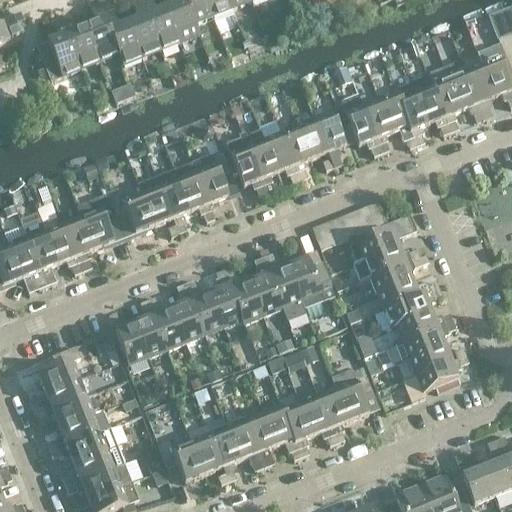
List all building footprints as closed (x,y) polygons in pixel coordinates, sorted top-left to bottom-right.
[(95,0),(93,0),(86,3),(89,10),(98,6),(95,0)] [(145,0),(140,2),(161,55),(180,47),(165,11),(155,15),(149,0),(145,0)] [(165,11),(180,47),(200,39),(195,27),(194,28),(182,0),(172,0),(175,7),(165,11)] [(182,0),(194,28),(195,27),(213,20),(204,0),(182,0)] [(231,13),(226,0),(204,0),(213,20),(231,13)] [(250,5),(248,0),(226,0),(231,13),(250,5)] [(402,0),(404,2),(408,0),(308,0),(314,16),(347,3),(346,0),(402,0)] [(128,26),(142,62),(161,55),(140,2),(131,6),(137,22),(128,26)] [(100,66),(118,59),(119,59),(103,17),(98,6),(89,10),(95,26),(86,30),(100,66)] [(510,11),(489,19),(490,22),(498,42),(511,36),(511,15),(510,11)] [(142,62),(128,26),(118,30),(111,14),(103,17),(119,59),(118,59),(123,70),(142,62)] [(20,16),(5,22),(8,30),(24,24),(20,16)] [(61,21),(81,74),(100,66),(86,30),(75,34),(69,18),(61,21)] [(50,87),(81,74),(61,21),(50,25),(57,42),(48,46),(48,47),(36,52),(44,72),(50,87)] [(22,35),(19,28),(8,32),(11,39),(22,35)] [(6,32),(0,34),(0,70),(2,69),(0,62),(0,44),(10,41),(6,32)] [(504,56),(511,53),(511,39),(499,45),(504,56)] [(511,97),(498,61),(480,68),(495,105),(502,103),(503,105),(507,107),(510,116),(511,115),(511,97)] [(460,65),(444,72),(448,83),(462,118),(468,116),(470,122),(473,121),(476,129),(484,126),(480,118),(481,117),(479,112),(478,112),(464,76),(464,74),(460,65)] [(480,68),(464,74),(464,76),(478,112),(479,112),(495,105),(480,68)] [(44,72),(36,75),(43,90),(50,87),(44,72)] [(444,72),(426,78),(427,80),(445,125),(447,130),(455,127),(456,127),(454,121),(462,118),(448,83),(444,72)] [(411,87),(410,87),(414,96),(428,132),(435,129),(437,134),(439,134),(443,142),(450,140),(451,139),(447,130),(445,125),(427,80),(411,87)] [(410,87),(395,93),(396,96),(399,102),(397,102),(409,132),(407,133),(410,139),(411,138),(414,144),(417,153),(425,150),(421,141),(424,140),(422,134),(428,132),(414,96),(410,87)] [(122,92),(111,96),(116,108),(126,104),(122,92)] [(396,96),(378,103),(393,139),(399,136),(404,148),(406,147),(414,144),(411,138),(410,139),(407,133),(409,132),(397,102),(399,102),(396,96)] [(358,100),(340,107),(344,117),(350,131),(344,133),(350,150),(356,148),(358,152),(366,149),(367,152),(370,155),(374,163),(381,160),(362,110),(358,100)] [(378,103),(362,110),(381,160),(389,157),(386,148),(386,144),(385,142),(392,139),(393,139),(378,103)] [(481,117),(480,118),(484,126),(492,123),(488,115),(481,117)] [(331,118),(313,125),(327,159),(329,165),(329,166),(337,163),(340,162),(337,155),(344,153),(350,150),(344,133),(338,135),(331,118)] [(313,125),(297,131),(310,166),(327,159),(313,125)] [(455,127),(447,130),(451,139),(458,137),(455,127)] [(287,135),(280,137),(299,188),(308,184),(304,175),(306,171),(304,168),(310,166),(297,131),(296,131),(292,128),(287,130),(287,135)] [(203,132),(201,136),(203,141),(207,142),(212,141),(214,136),(212,132),(207,130),(203,132)] [(245,138),(242,139),(266,201),(274,197),(271,188),(272,184),(270,181),(276,179),(263,144),(260,136),(246,142),(245,138)] [(280,137),(263,144),(276,179),(284,175),(287,182),(289,181),(293,190),(299,188),(280,137)] [(240,144),(226,150),(229,157),(242,192),(251,188),(252,192),(255,195),(256,195),(259,203),(266,201),(242,139),(238,141),(240,144)] [(146,144),(141,146),(146,158),(151,156),(146,144)] [(414,144),(406,147),(410,156),(417,153),(414,144)] [(221,156),(192,167),(209,209),(227,202),(221,184),(231,180),(221,156)] [(104,161),(94,165),(97,174),(107,170),(104,161)] [(337,163),(329,166),(332,174),(340,171),(337,163)] [(329,165),(322,168),(326,177),(332,174),(329,165)] [(192,167),(174,174),(190,216),(200,213),(202,219),(204,218),(208,227),(214,224),(209,209),(192,167)] [(93,169),(85,172),(90,184),(97,181),(93,169)] [(173,174),(155,181),(172,224),(174,230),(178,239),(186,236),(183,227),(185,226),(182,219),(190,216),(173,174)] [(155,181),(136,189),(139,197),(153,232),(172,224),(155,181)] [(119,196),(108,201),(117,225),(130,220),(138,238),(153,232),(139,197),(122,203),(119,196)] [(105,199),(76,210),(80,220),(94,255),(114,247),(112,242),(122,238),(117,225),(108,201),(106,201),(105,199)] [(46,223),(60,218),(55,205),(41,210),(46,223)] [(378,206),(367,211),(376,234),(387,229),(378,206)] [(13,210),(4,214),(7,221),(16,218),(13,210)] [(367,211),(356,215),(365,238),(376,234),(367,211)] [(356,215),(345,220),(354,242),(365,238),(356,215)] [(80,220),(62,227),(82,277),(92,273),(87,258),(94,255),(80,220)] [(345,220),(334,224),(343,247),(347,245),(354,242),(345,220)] [(354,242),(347,245),(356,268),(397,251),(395,245),(415,237),(408,221),(387,229),(376,234),(365,238),(354,242)] [(334,224),(323,229),(331,251),(343,247),(334,224)] [(62,227),(44,234),(58,269),(65,266),(67,269),(71,271),(74,280),(82,277),(62,227)] [(313,233),(312,233),(312,235),(320,256),(331,251),(323,229),(313,233)] [(174,230),(166,234),(170,243),(178,239),(174,230)] [(44,234),(27,241),(46,291),(56,287),(50,272),(58,269),(44,234)] [(27,241),(9,248),(23,283),(30,280),(33,287),(35,286),(39,294),(46,291),(27,241)] [(0,285),(0,286),(3,291),(23,283),(9,248),(0,251),(0,285)] [(356,268),(352,270),(358,285),(371,280),(371,281),(419,262),(416,255),(408,259),(407,257),(401,259),(397,251),(356,268)] [(249,286),(263,321),(282,314),(260,259),(259,260),(260,264),(252,267),(255,274),(254,278),(256,283),(249,286)] [(419,262),(371,281),(378,298),(411,285),(408,278),(411,277),(413,273),(422,269),(427,267),(424,259),(419,262)] [(270,260),(262,263),(282,314),(286,324),(305,317),(304,313),(301,306),(287,271),(276,275),(270,260)] [(306,264),(287,271),(301,306),(304,313),(322,306),(333,302),(324,278),(321,271),(311,275),(306,264)] [(223,275),(242,325),(241,325),(243,329),(263,321),(249,286),(240,289),(236,279),(234,280),(230,272),(223,275)] [(242,325),(223,275),(215,278),(218,286),(216,288),(218,294),(210,297),(223,332),(241,325),(242,325)] [(411,285),(378,298),(385,314),(438,293),(434,285),(426,289),(422,287),(413,291),(411,285)] [(185,290),(204,340),(223,332),(210,297),(200,301),(197,295),(195,296),(191,287),(185,290)] [(172,312),(186,347),(204,340),(185,290),(177,293),(181,301),(178,302),(181,309),(172,312)] [(438,293),(385,314),(391,331),(394,330),(430,316),(428,309),(433,306),(432,304),(441,300),(438,293)] [(153,320),(167,355),(186,347),(172,312),(162,316),(159,310),(157,310),(154,302),(147,305),(151,313),(153,320)] [(151,313),(147,305),(139,308),(143,317),(151,313)] [(345,320),(345,321),(348,330),(349,330),(359,325),(356,316),(345,320)] [(430,316),(394,330),(401,347),(451,327),(448,319),(439,322),(435,321),(432,322),(430,316)] [(108,320),(112,329),(119,326),(115,318),(108,320)] [(134,327),(148,362),(167,355),(153,320),(134,327)] [(134,327),(114,335),(128,370),(148,362),(134,327)] [(401,347),(396,349),(402,366),(410,363),(444,349),(441,342),(443,341),(445,337),(454,334),(451,327),(401,347)] [(363,331),(353,335),(357,345),(367,341),(363,331)] [(290,345),(275,351),(278,359),(293,353),(290,345)] [(444,349),(410,363),(417,380),(450,366),(450,365),(444,349)] [(300,355),(304,366),(316,361),(312,350),(300,355)] [(56,371),(37,379),(44,397),(80,383),(73,365),(80,363),(75,351),(52,360),(56,371)] [(275,351),(265,355),(268,362),(278,359),(275,351)] [(461,352),(452,355),(455,363),(455,364),(465,361),(461,352)] [(299,355),(284,361),(289,375),(305,369),(304,368),(299,355)] [(257,359),(245,364),(248,370),(260,366),(257,359)] [(450,366),(417,380),(424,397),(434,393),(437,398),(460,389),(454,375),(457,375),(459,371),(467,367),(465,361),(455,364),(455,363),(450,365),(450,366)] [(282,362),(269,367),(273,377),(286,372),(282,362)] [(373,364),(365,367),(370,379),(378,376),(373,364)] [(263,369),(252,374),(256,384),(267,379),(263,369)] [(349,373),(331,381),(335,391),(349,426),(368,419),(361,400),(371,396),(361,372),(353,375),(352,372),(349,373)] [(218,375),(206,379),(209,386),(221,381),(218,375)] [(80,383),(44,397),(52,415),(87,401),(80,383)] [(198,383),(191,386),(193,392),(201,389),(198,383)] [(335,391),(317,398),(337,448),(344,445),(341,438),(345,436),(342,429),(349,426),(335,391)] [(207,394),(195,398),(198,406),(210,401),(207,394)] [(317,398),(298,406),(312,441),(321,438),(323,444),(326,443),(329,451),(337,448),(317,398)] [(147,400),(139,404),(143,412),(151,409),(147,400)] [(87,401),(52,415),(59,433),(94,419),(87,401)] [(282,412),(281,413),(301,463),(308,460),(305,452),(309,450),(306,444),(312,441),(298,406),(282,412)] [(281,409),(262,416),(276,451),(284,448),(288,458),(290,457),(293,466),(301,463),(281,413),(282,412),(281,409)] [(37,421),(45,417),(42,411),(34,413),(37,421)] [(255,418),(244,423),(255,451),(264,473),(273,470),(269,461),(272,460),(269,453),(276,451),(262,416),(255,418)] [(37,421),(40,428),(48,425),(45,417),(37,421)] [(94,419),(59,433),(66,450),(100,437),(94,419)] [(244,423),(226,430),(240,465),(248,462),(251,469),(253,468),(255,471),(255,472),(257,476),(264,473),(255,451),(244,423)] [(226,430),(209,437),(222,472),(225,478),(228,487),(236,484),(232,475),(234,472),(233,468),(240,465),(226,430)] [(100,437),(66,450),(73,468),(107,455),(117,451),(110,433),(100,437)] [(209,437),(191,444),(204,479),(222,472),(209,437)] [(494,446),(499,457),(508,453),(503,442),(494,446)] [(169,444),(157,449),(167,473),(178,469),(185,487),(204,479),(191,444),(172,452),(169,444)] [(52,456),(59,453),(56,445),(48,448),(52,456)] [(494,446),(487,449),(492,460),(499,457),(494,446)] [(70,482),(63,485),(66,492),(114,472),(124,469),(117,451),(107,455),(73,468),(76,477),(69,479),(70,482)] [(52,456),(55,464),(62,461),(59,453),(52,456)] [(466,469),(463,459),(455,461),(458,472),(466,469)] [(511,460),(502,465),(511,490),(511,460)] [(482,473),(493,502),(511,494),(511,490),(502,465),(482,473)] [(114,472),(66,492),(68,499),(76,496),(77,498),(83,496),(87,504),(122,490),(131,487),(124,469),(114,472)] [(0,480),(9,477),(6,470),(0,471),(0,480)] [(482,473),(461,481),(473,510),(493,502),(482,473)] [(0,502),(1,502),(0,498),(0,492),(1,492),(3,488),(12,485),(9,477),(0,480),(0,502)] [(225,478),(217,481),(220,490),(228,487),(225,478)] [(419,493),(426,511),(468,511),(464,501),(452,505),(443,484),(419,493)] [(122,490),(87,504),(89,511),(120,511),(121,511),(138,505),(131,487),(122,490)] [(426,511),(419,493),(395,503),(398,511),(426,511)] [(5,511),(1,502),(0,502),(0,511),(22,511),(21,508),(12,511),(8,510),(5,511)]
